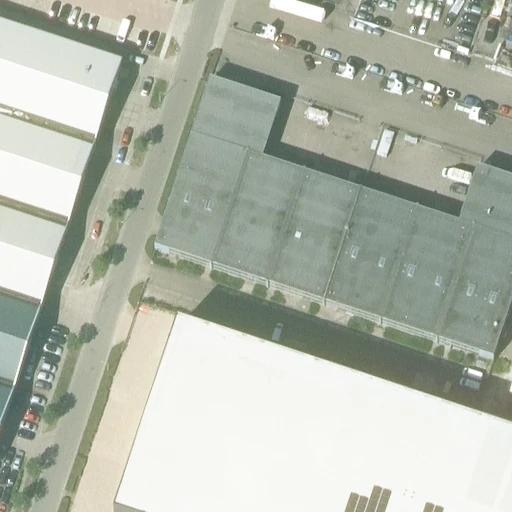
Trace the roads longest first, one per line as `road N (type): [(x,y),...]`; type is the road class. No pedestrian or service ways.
road 1 (unclassified): [(42,511),(210,0)]
road 2 (unclassified): [(511,92),(218,0)]
road 3 (unknown): [(185,76),(0,10)]
